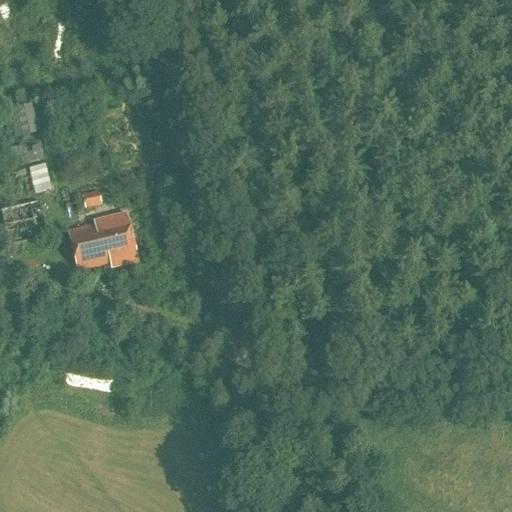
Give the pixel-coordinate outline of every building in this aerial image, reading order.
[(38,133),(32,106),(9,112),(8,111),(3,113),(8,140),(38,133)] [(26,165),(34,163),(34,162),(43,160),(40,146),(30,148),(31,152),(24,154),(26,165)] [(43,166),(28,170),(34,195),(49,191),(43,166)] [(84,211),(101,207),(98,193),(81,197),(84,211)] [(0,212),(8,247),(47,238),(39,203),(0,212)] [(111,270),(137,264),(126,215),(94,223),(95,227),(67,233),(76,273),(110,265),(111,270)]
